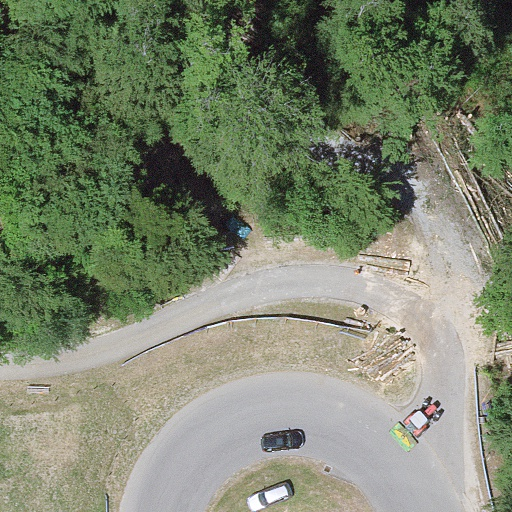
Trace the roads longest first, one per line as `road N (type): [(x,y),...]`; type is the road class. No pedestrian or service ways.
road 1 (residential): [(402,473),(436,426),(445,360),(429,328),(401,305),(351,284),(249,291),(112,346),(0,364)]
road 2 (unclassified): [(164,511),(203,448),(264,418),(328,423),(379,450),(402,473)]
